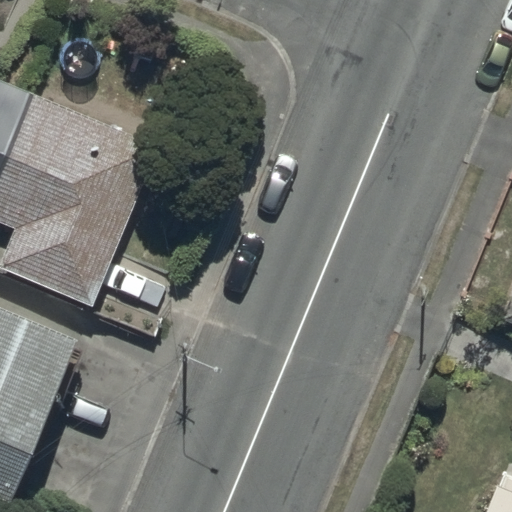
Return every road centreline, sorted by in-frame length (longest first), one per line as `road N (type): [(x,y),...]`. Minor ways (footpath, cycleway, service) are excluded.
road 1 (tertiary): [(216,511),(410,46)]
road 2 (residential): [(296,0),(410,46)]
